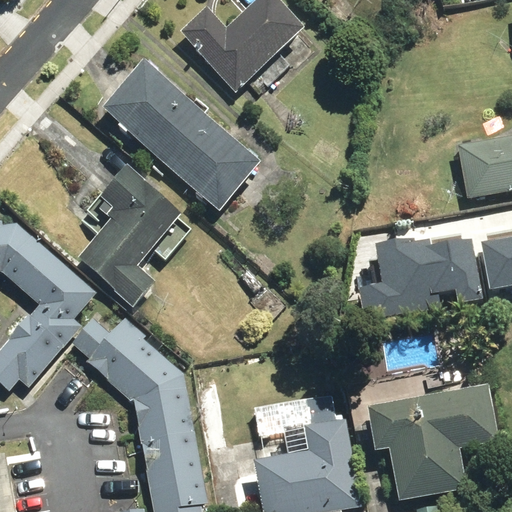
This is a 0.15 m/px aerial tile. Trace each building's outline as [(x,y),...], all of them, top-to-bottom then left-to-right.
[(263,0),(228,31),(211,11),(181,38),(235,99),(305,38),(272,0),(263,0)] [(260,173),(146,68),(103,114),(217,219),(260,173)] [(511,138),(459,147),(468,202),(511,195),(511,138)] [(185,219),(128,171),(104,199),(123,216),(81,265),(139,315),(159,291),(139,274),(185,219)] [(16,227),(0,224),(0,278),(4,278),(40,309),(0,355),(0,389),(9,397),(20,385),(31,394),(71,348),(89,364),(86,367),(135,409),(154,511),(209,511),(185,378),(125,324),(111,339),(95,324),(85,335),(74,325),(99,299),(16,227)] [(500,295),(511,293),(511,242),(491,246),(500,295)] [(387,314),(485,295),(476,246),(435,253),(433,245),(376,256),(387,314)] [(489,389),(370,412),(378,457),(391,454),(400,506),(467,494),(460,455),(500,447),(489,389)] [(358,511),(347,427),(304,433),(308,459),(255,466),(261,511),(358,511)]
